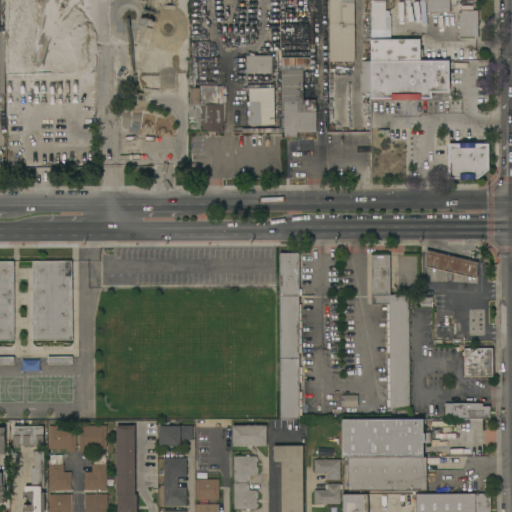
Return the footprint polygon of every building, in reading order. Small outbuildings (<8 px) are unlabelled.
[(329,61),(328,0),(353,0),(354,61),(329,61)] [(420,60),(370,61),(370,0),(385,0),(385,39),(420,39),(420,60)] [(426,12),(426,0),(449,0),(449,12),(426,12)] [(478,38),(459,38),(458,13),(461,13),(461,10),(477,10),(478,38)] [(190,57),(189,39),(190,39),(190,34),(208,33),(208,38),(214,38),(214,56),(190,57)] [(272,73),(246,73),(246,56),(272,56),(272,73)] [(213,59),(213,84),(195,84),(195,59),(213,59)] [(370,61),(420,60),(448,60),(449,91),(431,91),(431,98),(371,99),(370,61)] [(302,69),(303,100),(316,100),(316,132),(297,132),(297,138),(284,138),(284,132),(281,132),(281,128),(281,112),(281,69),(302,69)] [(225,103),(225,123),(223,123),(223,132),(189,132),(189,88),(199,88),(199,86),(226,86),(225,103)] [(248,88),(273,87),(275,125),(249,126),(248,88)] [(121,138),(150,138),(150,156),(144,156),(144,159),(121,157),(121,138)] [(448,144),(488,143),(489,170),(478,179),(449,179),(448,144)] [(477,262),(476,279),(451,273),(452,281),(446,281),(446,271),(425,266),(426,250),(477,262)] [(280,419),(279,251),(298,251),(299,419),(280,419)] [(390,409),(389,304),(371,304),(371,255),(390,255),(390,295),(409,295),(409,409),(390,409)] [(0,261),(13,261),(13,340),(0,340),(0,261)] [(72,340),(33,340),(33,261),(71,261),(72,340)] [(419,297),(432,297),(432,307),(419,307),(419,297)] [(493,348),(493,376),(492,376),(492,378),(480,378),(480,376),(477,376),(477,378),(470,378),(470,377),(467,377),(468,378),(464,378),(464,376),(464,375),(463,375),(462,352),(464,352),(464,348),(493,348)] [(0,357),(14,357),(14,365),(0,365),(0,357)] [(341,395),(357,395),(358,406),(341,407),(341,395)] [(482,403),(482,406),(489,406),(489,418),(444,418),(444,403),(482,403)] [(342,457),(342,420),(423,419),(423,433),(430,433),(430,443),(423,443),(423,457),(348,457),(342,457)] [(266,446),(232,446),(232,425),(266,426),(266,446)] [(44,444),(41,444),(41,447),(36,447),(36,444),(29,444),(29,447),(23,448),(23,444),(20,444),(20,446),(19,446),(19,447),(14,447),(13,427),(43,426),(44,444)] [(47,426),(75,426),(75,452),(65,452),(65,449),(48,449),(47,426)] [(106,449),(88,449),(88,452),(79,452),(78,426),(105,426),(106,449)] [(134,426),(134,495),(136,495),(136,511),(117,511),(117,496),(116,496),(115,426),(134,426)] [(192,426),(192,440),(180,440),(180,446),(158,446),(158,426),(192,426)] [(281,511),(281,461),(273,461),(273,446),(303,446),(303,511),(281,511)] [(44,486),(41,486),(41,492),(44,492),(44,511),(41,511),(22,511),(22,505),(31,505),(31,499),(22,499),(22,492),(24,492),(24,486),(31,486),(31,468),(33,468),(33,451),(43,451),(44,486)] [(48,465),(49,465),(49,455),(61,455),(61,465),(62,465),(62,472),(70,472),(70,490),(48,490),(48,465)] [(84,490),(83,472),(91,472),(91,465),(92,465),(92,455),(104,455),(105,464),(106,464),(106,490),(84,490)] [(246,456),(246,455),(249,455),(249,456),(256,456),(256,458),(257,458),(257,462),(256,462),(256,467),(257,467),(257,473),(256,473),(256,475),(247,475),(247,482),(233,483),(233,456),(246,456)] [(426,457),(426,491),(348,491),(348,457),(423,457),(426,457)] [(163,458),(186,458),(186,477),(177,477),(177,487),(186,487),(186,506),(163,506),(163,458)] [(323,460),(323,459),(326,459),(326,460),(339,460),(340,480),(326,480),(326,473),(314,474),(314,460),(323,460)] [(195,479),(219,479),(218,500),(195,500),(195,479)] [(233,483),(248,483),(248,490),(256,490),(256,509),(233,509),(233,483)] [(314,490),(326,490),(326,484),(340,484),(340,504),(326,504),(326,505),(323,505),(323,504),(314,504),(314,490)] [(107,511),(84,511),(84,494),(107,494),(107,511)] [(342,511),(342,494),(367,494),(367,511),(342,511)] [(416,511),(416,499),(411,499),(411,494),(490,494),(490,511),(416,511)] [(71,495),(71,511),(48,511),(48,495),(71,495)] [(217,511),(218,503),(194,504),(194,511),(217,511)]
